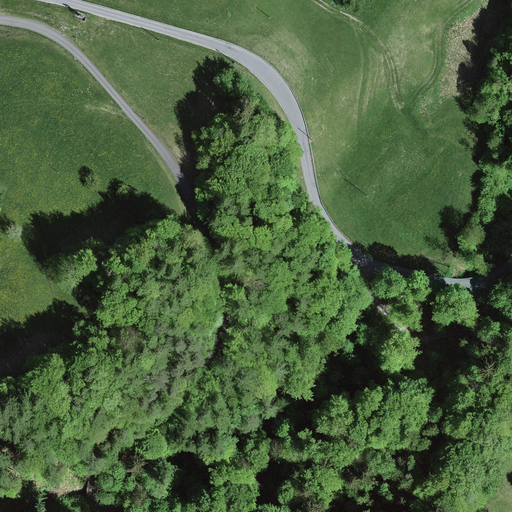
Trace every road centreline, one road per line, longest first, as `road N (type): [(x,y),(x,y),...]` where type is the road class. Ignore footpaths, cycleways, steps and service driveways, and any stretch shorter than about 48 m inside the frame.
road 1 (track): [(0,20),(39,29),(81,58),(175,166),(227,313),(223,353),(203,385),(101,463),(96,489),(103,511)]
road 2 (tertiary): [(55,0),(208,42),(258,65),(296,119),(320,213),(353,253)]
road 3 (residential): [(353,253),(360,282),(389,315),(511,320)]
road 4 (tertiary): [(353,253),(388,270),(460,285),(490,280),(511,263)]
